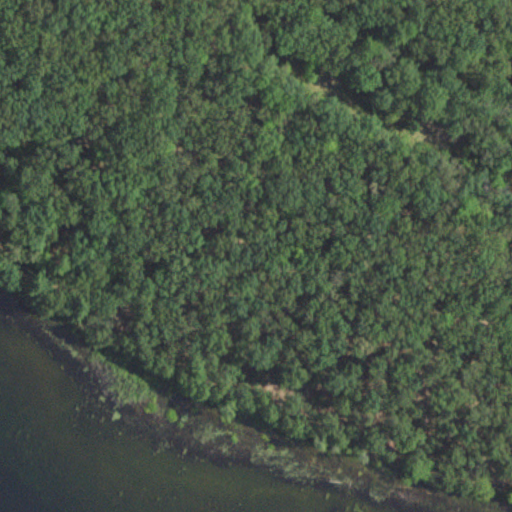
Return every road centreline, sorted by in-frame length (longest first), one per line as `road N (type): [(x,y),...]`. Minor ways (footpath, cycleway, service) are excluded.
road 1 (residential): [(511,360),(106,146),(0,128)]
road 2 (residential): [(111,0),(106,146)]
